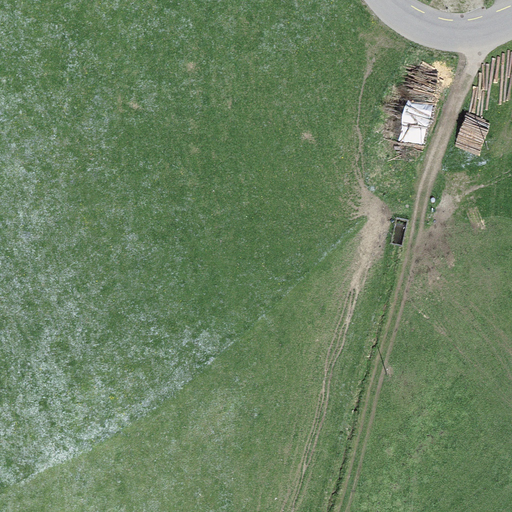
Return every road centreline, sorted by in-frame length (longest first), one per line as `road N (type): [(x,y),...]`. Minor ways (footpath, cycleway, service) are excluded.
road 1 (track): [(486,28),(427,185),(338,511)]
road 2 (unclassified): [(385,0),(441,32),(511,18)]
